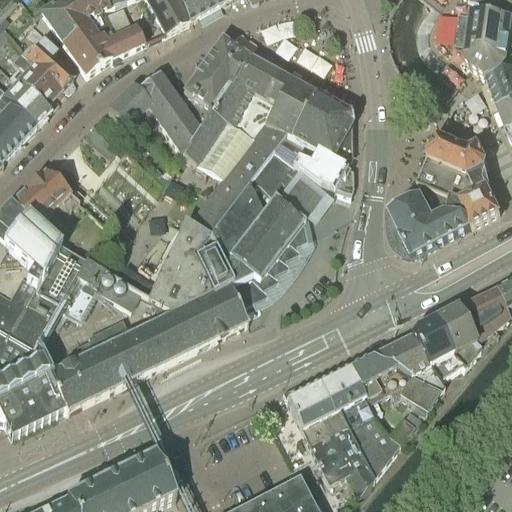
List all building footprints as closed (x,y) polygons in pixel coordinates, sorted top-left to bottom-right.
[(177,0),(67,0),(65,1),(82,25),(83,24),(84,25),(143,1),(166,42),(188,30),(180,12),(184,10),(177,0)] [(188,30),(223,11),(217,0),(177,0),(184,10),(180,12),(188,30)] [(217,0),(223,11),(242,0),(217,0)] [(511,0),(469,0),(468,9),(473,10),(511,16),(511,0)] [(88,31),(84,25),(83,24),(82,25),(65,1),(40,17),(62,49),(88,31)] [(0,25),(17,10),(10,4),(0,13),(0,25)] [(511,16),(473,10),(471,25),(460,23),(456,52),(468,54),(498,59),(496,72),(511,74),(511,16)] [(31,48),(22,59),(61,98),(62,97),(68,99),(74,94),(71,88),(73,86),(60,73),(63,69),(46,52),(49,48),(31,31),(23,40),(31,48)] [(106,52),(106,51),(98,38),(94,40),(88,31),(62,49),(85,84),(109,69),(101,55),(106,52)] [(239,32),(231,43),(252,59),(260,47),(239,32)] [(111,67),(143,52),(137,36),(106,51),(106,52),(101,55),(109,69),(111,67)] [(233,89),(248,65),(220,46),(183,100),(192,107),(189,111),(194,119),(189,126),(198,139),(199,140),(215,114),(224,102),(233,89)] [(308,51),(301,64),(327,79),(334,67),(308,51)] [(511,83),(511,82),(511,74),(496,72),(498,59),(468,54),(465,69),(465,70),(471,78),(487,88),(511,83)] [(54,105),(61,98),(22,59),(13,68),(19,73),(9,83),(14,88),(24,98),(25,97),(49,121),(50,120),(44,115),(45,114),(51,117),(57,111),(54,105)] [(207,180),(218,188),(232,175),(263,132),(276,110),(266,105),(278,83),(268,77),(248,65),(233,89),(224,102),(215,114),(199,140),(198,139),(188,154),(182,164),(197,173),(207,180)] [(278,83),(266,105),(276,110),(263,132),(232,175),(218,188),(189,227),(208,244),(252,187),(272,160),(284,144),(289,146),(314,102),(313,102),(287,88),(288,84),(285,81),(281,80),(278,83)] [(189,126),(170,97),(158,82),(137,98),(158,129),(155,132),(156,133),(174,157),(188,154),(198,139),(189,126)] [(511,82),(511,83),(487,88),(498,116),(497,117),(511,113),(511,82)] [(35,135),(49,121),(25,97),(24,98),(14,88),(3,99),(0,102),(11,112),(35,135)] [(137,98),(134,94),(107,118),(124,136),(131,130),(144,144),(156,133),(155,132),(158,129),(137,98)] [(35,135),(11,112),(0,102),(3,99),(0,96),(0,171),(0,172),(35,135)] [(289,146),(315,161),(315,160),(341,174),(351,156),(351,132),(352,132),(349,122),(348,122),(339,117),(314,102),(289,146)] [(511,113),(497,117),(507,140),(507,139),(511,140),(511,113)] [(486,168),(477,150),(447,128),(437,143),(436,142),(417,189),(425,193),(450,203),(446,217),(472,226),(470,234),(500,219),(489,198),(491,197),(484,173),(486,168)] [(111,153),(93,133),(82,145),(109,166),(116,158),(111,153)] [(315,161),(289,146),(284,144),(272,160),(292,175),(318,195),(350,204),(352,196),(352,181),(339,177),(341,174),(315,160),(315,161)] [(271,204),(292,175),(272,160),(252,187),(208,244),(232,292),(227,294),(239,316),(266,302),(263,295),(277,288),(273,281),(288,274),(284,267),(298,260),(295,253),(309,247),(305,240),(306,239),(293,214),(287,217),(271,204)] [(147,179),(153,186),(160,192),(171,177),(165,172),(161,177),(154,171),(147,179)] [(61,209),(70,201),(45,179),(9,212),(33,233),(61,209)] [(472,226),(446,217),(450,203),(425,193),(417,189),(417,190),(425,193),(422,202),(400,213),(400,212),(399,212),(398,212),(396,212),(394,212),(393,213),(391,214),(390,216),(389,217),(388,219),(388,220),(388,230),(389,243),(390,247),(392,251),(395,254),(398,257),(401,260),(405,261),(408,262),(410,261),(412,264),(470,234),(472,226)] [(0,388),(41,370),(33,364),(59,318),(78,329),(94,299),(131,320),(141,302),(59,254),(58,256),(9,212),(0,221),(0,388)] [(227,294),(232,292),(208,244),(189,227),(185,224),(146,309),(171,322),(128,343),(122,329),(88,345),(90,349),(76,356),(81,366),(47,382),(41,370),(0,388),(0,423),(8,441),(10,445),(64,419),(65,420),(247,332),(227,294)] [(511,286),(497,295),(509,317),(511,314),(511,286)] [(505,319),(509,317),(497,295),(456,316),(477,361),(509,327),(505,319)] [(463,377),(477,361),(456,316),(431,329),(457,377),(458,376),(463,377)] [(440,388),(457,377),(431,329),(414,337),(410,344),(425,375),(429,372),(440,388)] [(409,345),(371,365),(397,378),(412,385),(414,386),(440,399),(443,395),(439,389),(431,375),(426,378),(425,375),(409,345)] [(371,365),(348,376),(359,398),(358,398),(365,414),(390,402),(394,409),(400,406),(401,405),(412,412),(425,421),(438,402),(440,399),(414,386),(412,385),(397,378),(371,365)] [(371,424),(365,414),(347,377),(318,392),(333,419),(337,417),(347,436),(373,487),(399,455),(386,446),(371,424)] [(373,487),(347,436),(337,417),(333,419),(318,392),(285,408),(309,455),(328,493),(345,485),(357,508),(373,487)] [(386,446),(399,455),(413,436),(401,427),(386,446)] [(84,498),(63,508),(64,511),(161,511),(174,506),(155,465),(154,464),(134,473),(126,477),(116,481),(117,482),(115,483),(104,488),(102,489),(101,490),(92,494),(84,498)] [(312,511),(299,485),(246,511),(312,511)]
